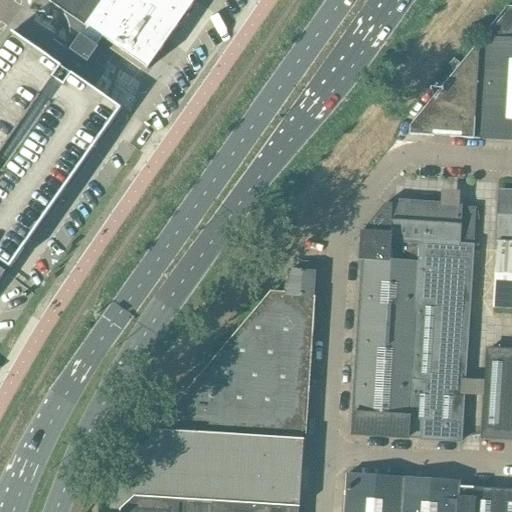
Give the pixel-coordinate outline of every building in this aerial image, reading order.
[(45,0),(81,24),(64,48),(70,53),(88,65),(98,50),(97,49),(103,40),(147,71),(196,0),(45,0)] [(481,41),(475,140),(480,140),(511,142),(511,9),(507,9),(484,37),(481,41)] [(121,110),(66,71),(12,33),(0,49),(0,262),(10,269),(121,110)] [(410,128),(409,135),(475,140),(481,41),(410,128)] [(511,267),(511,192),(500,192),(496,266),(511,267)] [(472,299),(472,296),(477,209),(461,208),(461,207),(392,202),(391,209),(388,262),(419,264),(417,296),(472,299)] [(363,260),(385,261),(388,262),(391,209),(385,209),(363,232),(363,234),(362,234),(360,260),(363,260)] [(363,260),(354,408),(352,436),(408,440),(413,364),(417,296),(419,264),(388,262),(385,261),(363,260)] [(268,297),(233,339),(310,344),(313,299),(313,297),(315,272),(314,272),(315,264),(302,263),(301,271),(290,271),(288,273),(287,285),(284,285),(284,293),(272,293),(268,297)] [(511,310),(511,267),(496,266),(494,309),(511,310)] [(408,440),(421,440),(463,443),(472,299),(417,296),(413,364),(408,440)] [(233,339),(159,427),(163,430),(213,434),(255,436),(304,439),(305,430),(305,422),(309,356),(310,344),(233,339)] [(511,351),(489,351),(484,438),(511,439),(511,351)] [(157,431),(101,499),(98,503),(97,511),(120,511),(135,499),(184,502),(186,466),(302,473),(304,439),(255,436),(213,434),(163,430),(162,431),(157,431)] [(183,511),(297,511),(298,509),(300,509),(302,473),(186,466),(184,502),(183,511)] [(348,476),(345,511),(511,511),(511,492),(476,490),(476,491),(459,490),(460,483),(348,476)] [(183,511),(184,502),(135,499),(120,511),(183,511)]
